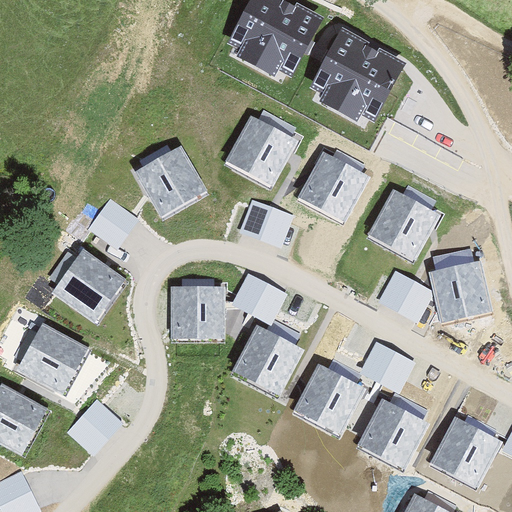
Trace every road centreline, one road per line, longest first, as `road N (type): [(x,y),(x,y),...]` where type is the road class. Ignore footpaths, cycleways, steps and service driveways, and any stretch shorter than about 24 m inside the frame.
road 1 (residential): [(511,397),(266,264),(216,250),(185,253),(146,292),(154,403),(66,511)]
road 2 (residential): [(384,4),(464,94),(492,163),(511,262)]
road 3 (track): [(511,46),(441,9),(377,0)]
